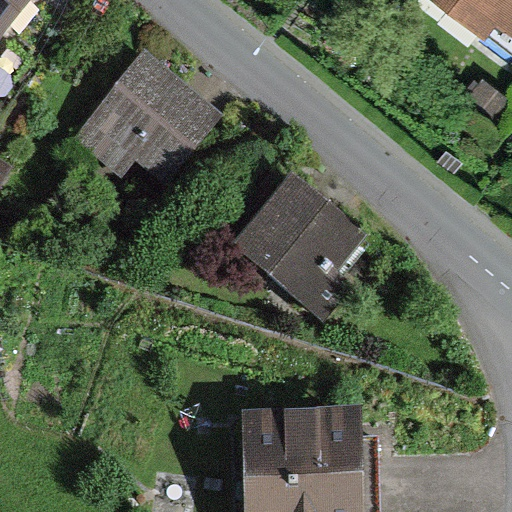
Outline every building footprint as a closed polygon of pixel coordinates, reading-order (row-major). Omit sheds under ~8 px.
[(0,0),(0,36),(28,0),(0,0)] [(511,0),(436,0),(511,59),(511,0)] [(161,190),(213,126),(139,65),(74,144),(116,178),(128,164),(161,190)] [(356,256),(284,195),(228,260),(317,336),(346,302),(329,288),(356,256)] [(357,511),(356,434),(232,437),(233,511),(357,511)]
